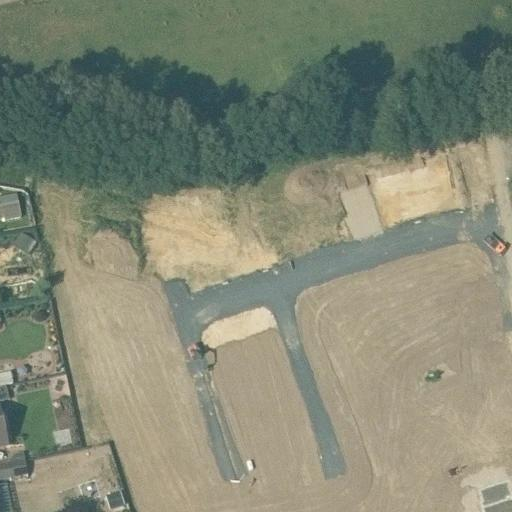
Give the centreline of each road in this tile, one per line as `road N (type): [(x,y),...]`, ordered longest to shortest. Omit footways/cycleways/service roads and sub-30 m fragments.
road 1 (residential): [(277,283),(186,311),(230,471)]
road 2 (residential): [(503,212),(277,283)]
road 3 (residential): [(277,283),(337,470)]
